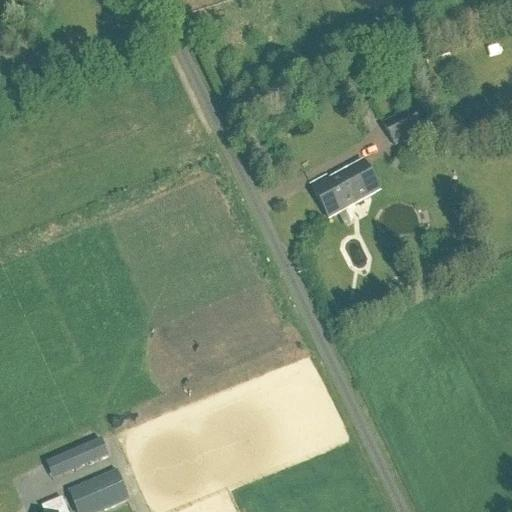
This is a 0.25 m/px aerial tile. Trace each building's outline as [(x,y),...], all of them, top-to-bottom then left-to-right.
[(458,81),(448,55),(424,64),(433,90),(458,81)] [(432,139),(415,109),(382,127),(394,150),(403,146),(406,152),(432,139)] [(378,195),(361,164),(329,181),(327,178),(310,187),(328,220),(378,195)] [(361,310),(358,306),(343,301),(338,304),(335,314),(337,318),(355,322),(359,319),(361,310)] [(117,474),(68,495),(74,511),(110,511),(130,504),(117,474)] [(65,511),(61,501),(39,510),(40,511),(65,511)]
